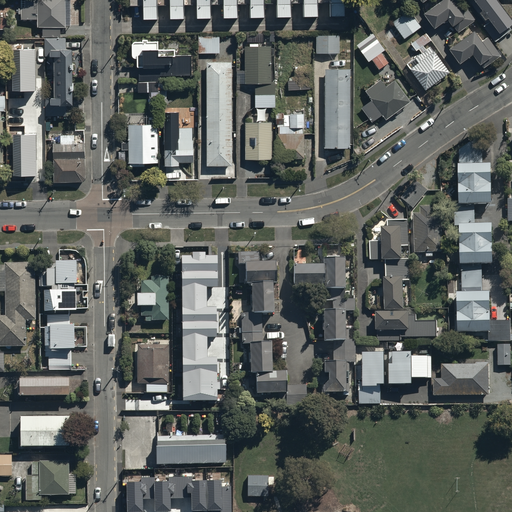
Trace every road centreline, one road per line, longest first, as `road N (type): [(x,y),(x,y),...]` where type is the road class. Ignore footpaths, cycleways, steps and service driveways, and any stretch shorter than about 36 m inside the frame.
road 1 (tertiary): [(511,83),(370,183),(318,207),(103,214)]
road 2 (residential): [(103,214),(105,511)]
road 3 (residential): [(101,0),(103,214)]
